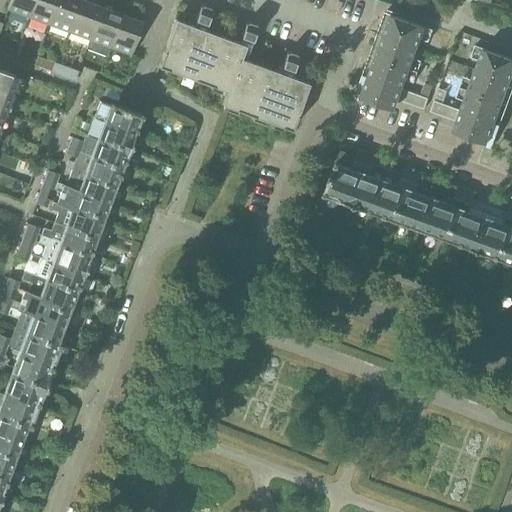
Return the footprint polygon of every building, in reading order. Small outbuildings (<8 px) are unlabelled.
[(29,17),(34,0),(10,0),(7,9),(29,17)] [(34,0),(29,17),(49,25),(57,0),(34,0)] [(69,32),(80,0),(57,0),(49,25),(69,32)] [(89,39),(101,7),(83,0),(80,0),(69,32),(89,39)] [(200,7),(199,9),(195,20),(207,24),(212,11),(210,8),(203,5),(200,7)] [(110,47),(122,14),(101,7),(89,39),(86,49),(106,56),(110,47)] [(368,77),(361,97),(394,110),(398,100),(425,109),(428,98),(420,95),(402,89),(421,38),(429,41),(433,30),(422,26),(385,12),(385,14),(382,22),(374,45),(371,52),(362,75),(368,77)] [(122,14),(110,47),(131,55),(143,22),(122,14)] [(246,45),(175,19),(158,66),(226,91),(222,104),(292,130),(309,83),(241,58),(246,45)] [(252,41),(255,35),(257,27),(256,25),(249,22),(246,23),(241,37),(252,41)] [(16,50),(19,42),(9,39),(7,47),(16,50)] [(434,101),(431,111),(457,121),(453,131),(487,144),(494,124),(500,126),(508,102),(511,95),(511,92),(511,58),(506,56),(499,54),(475,45),(471,57),(479,59),(461,110),(443,104),(434,101)] [(293,70),(297,60),(298,57),(297,54),(289,52),(287,53),(282,66),(293,70)] [(51,72),(59,75),(62,65),(54,62),(51,72)] [(59,75),(67,78),(70,68),(62,65),(59,75)] [(78,71),(70,68),(67,78),(75,81),(78,71)] [(0,114),(15,75),(0,69),(0,114)] [(425,83),(420,95),(428,98),(433,86),(425,83)] [(105,96),(107,89),(97,85),(93,96),(99,98),(105,96)] [(439,88),(434,101),(443,104),(447,91),(439,88)] [(100,101),(94,117),(136,132),(143,115),(110,103),(110,105),(100,101)] [(130,150),(136,132),(94,117),(89,132),(87,136),(97,140),(98,138),(130,150)] [(124,165),(130,150),(98,138),(97,140),(87,136),(83,146),(81,145),(83,141),(71,137),(69,145),(80,149),(79,151),(114,165),(117,162),(124,165)] [(79,151),(80,149),(69,145),(65,153),(76,157),(74,163),(68,161),(66,167),(72,169),(117,185),(124,165),(117,162),(114,165),(79,151)] [(354,187),(367,153),(359,150),(356,156),(341,150),(336,162),(337,163),(325,195),(351,204),(357,188),(354,187)] [(357,188),(351,204),(373,212),(384,180),(389,168),(374,163),(376,156),(367,153),(354,187),(357,188)] [(396,221),(414,170),(405,167),(403,173),(389,168),(384,180),(373,212),(396,221)] [(109,205),(117,185),(72,169),(66,185),(66,186),(78,191),(77,193),(109,205)] [(44,178),(56,182),(57,183),(60,175),(47,170),(44,178)] [(423,173),(414,170),(396,221),(420,230),(423,223),(425,224),(435,198),(421,193),(423,188),(418,186),(423,173)] [(44,178),(37,195),(46,198),(50,188),(61,192),(57,203),(57,204),(72,209),(72,207),(104,219),(105,218),(109,205),(77,193),(78,191),(66,186),(66,185),(57,183),(56,182),(44,178)] [(449,240),(467,190),(458,186),(454,199),(448,197),(446,203),(435,198),(425,224),(423,223),(420,230),(449,240)] [(467,190),(449,240),(476,250),(487,218),(491,205),(478,200),(476,204),(472,203),(476,193),(467,190)] [(46,198),(37,195),(35,203),(47,208),(50,200),(46,198)] [(65,226),(97,237),(104,219),(72,207),(72,209),(57,204),(57,203),(53,202),(50,208),(58,211),(54,222),(65,226)] [(487,218),(476,250),(501,259),(511,229),(511,206),(510,205),(507,216),(503,214),(504,210),(491,205),(487,218)] [(60,242),(91,254),(97,237),(65,226),(54,222),(51,230),(43,228),(41,235),(60,242)] [(24,232),(37,236),(40,228),(27,223),(24,232)] [(511,229),(501,259),(511,263),(511,229)] [(31,252),(37,236),(24,232),(19,247),(31,252)] [(91,254),(60,242),(41,235),(38,243),(45,245),(40,258),(52,262),(51,265),(83,276),(91,254)] [(38,265),(34,275),(46,279),(78,291),(83,276),(51,265),(52,262),(40,258),(30,254),(31,252),(19,247),(15,257),(38,265)] [(397,266),(404,269),(409,257),(401,254),(397,266)] [(28,292),(39,297),(38,299),(70,311),(78,291),(46,279),(34,275),(24,271),(21,279),(31,283),(28,292)] [(4,285),(13,288),(17,290),(20,282),(7,277),(4,285)] [(9,299),(13,288),(4,285),(0,296),(0,303),(11,307),(10,307),(32,316),(33,312),(65,324),(70,311),(38,299),(39,297),(28,292),(24,291),(20,303),(9,299)] [(0,303),(0,312),(8,315),(10,307),(11,307),(0,303)] [(26,331),(58,343),(65,324),(33,312),(32,316),(10,307),(8,315),(18,319),(15,327),(26,331)] [(20,349),(19,351),(54,364),(61,344),(58,343),(26,331),(15,327),(9,345),(20,349)] [(54,364),(19,351),(11,373),(46,386),(54,364)] [(9,378),(3,394),(38,407),(46,386),(11,373),(9,378)] [(31,427),(38,407),(3,394),(0,392),(0,415),(28,426),(31,427)] [(0,437),(21,445),(28,426),(0,415),(0,437)] [(0,451),(16,457),(21,445),(0,437),(0,451)] [(0,475),(9,478),(16,457),(0,451),(0,475)] [(0,492),(3,493),(9,478),(0,475),(0,492)]
